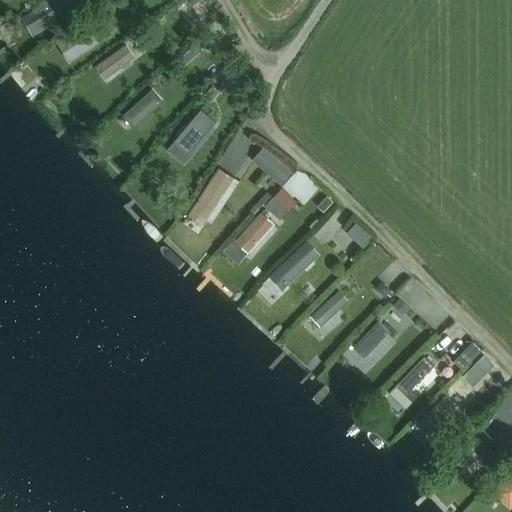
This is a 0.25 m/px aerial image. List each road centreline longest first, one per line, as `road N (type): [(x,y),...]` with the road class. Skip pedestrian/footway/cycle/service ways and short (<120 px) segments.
road 1 (track): [(511,370),(262,118)]
road 2 (unclassified): [(262,118),(273,76),(325,0)]
